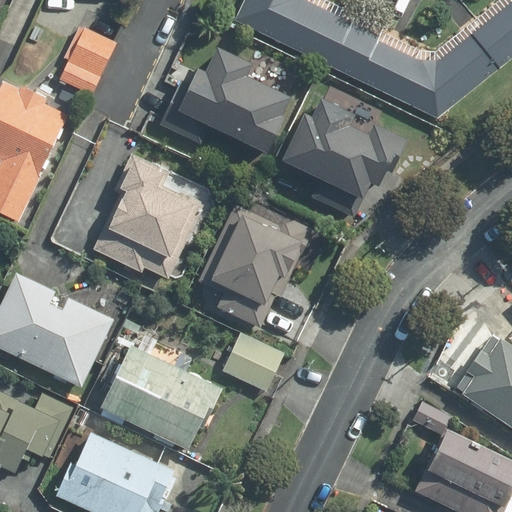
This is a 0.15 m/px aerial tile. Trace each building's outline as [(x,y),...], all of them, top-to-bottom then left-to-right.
[(511,0),(437,60),(421,61),(376,40),(378,35),(301,0),(243,0),(235,20),(436,118),(511,56),(511,0)] [(61,79),(87,91),(96,72),(104,76),(120,41),(85,25),(61,79)] [(187,76),(177,99),(186,103),(183,110),(271,149),(296,94),(253,74),(259,60),(224,44),(213,70),(205,66),(198,81),(187,76)] [(44,172),(43,172),(60,140),(71,112),(47,100),(49,96),(39,88),(24,83),(22,87),(7,79),(0,94),(0,156),(4,158),(0,167),(0,206),(5,208),(22,219),(44,172)] [(355,124),(361,111),(323,92),(289,159),(369,200),(385,167),(398,173),(416,139),(380,121),(374,133),(355,124)] [(130,154),(113,190),(118,192),(92,249),(141,272),(143,268),(167,279),(203,202),(163,184),(169,172),(130,154)] [(236,194),(196,282),(221,293),(215,306),(260,327),(274,296),(280,298),(311,228),(236,194)] [(14,272),(0,303),(0,349),(84,387),(115,319),(68,298),(62,310),(50,305),(56,290),(14,272)] [(240,331),(222,370),(266,390),(284,351),(240,331)] [(511,340),(496,331),(459,388),(511,422),(511,340)] [(128,344),(99,407),(188,448),(198,427),(202,429),(222,387),(128,344)] [(0,466),(13,473),(24,449),(41,457),(43,453),(50,456),(74,406),(42,391),(34,407),(0,390),(0,466)] [(452,415),(426,401),(418,418),(444,432),(452,415)] [(506,511),(511,500),(511,451),(452,423),(421,486),(473,511),(506,511)] [(70,461),(54,492),(96,511),(150,511),(171,468),(89,430),(74,463),(70,461)]
